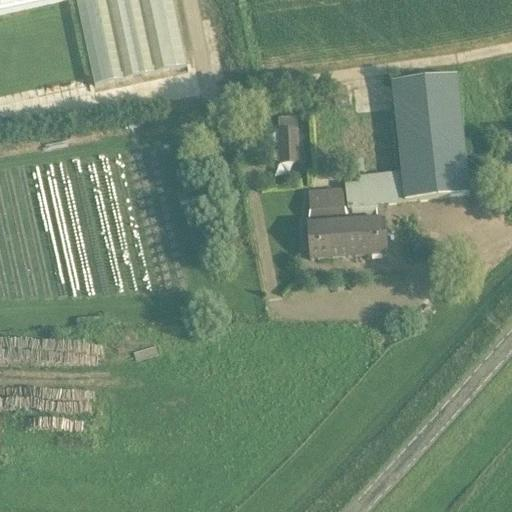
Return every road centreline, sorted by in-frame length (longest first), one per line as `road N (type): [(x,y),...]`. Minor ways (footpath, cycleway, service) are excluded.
road 1 (track): [(511,45),(205,93)]
road 2 (unclassified): [(358,511),(511,340)]
